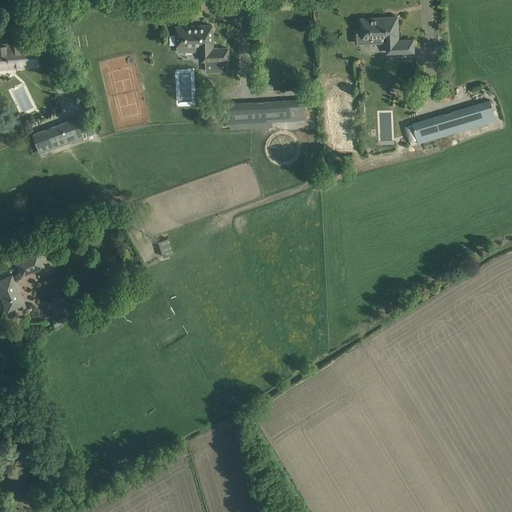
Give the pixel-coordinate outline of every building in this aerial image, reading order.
[(359,31),(357,33),(357,40),(359,42),(379,41),(379,37),(387,36),(387,52),(413,51),(413,50),(413,40),(397,41),(397,36),(397,17),(386,18),(386,19),(378,20),(378,18),(361,19),(361,31),(359,31)] [(171,34),(170,37),(170,41),(172,44),(177,44),(177,46),(193,45),(198,48),(202,48),(202,61),(205,61),(205,71),(226,70),(226,60),(228,60),(228,58),(228,48),(212,49),(212,44),(213,44),(212,25),(201,26),(201,27),(194,28),(194,26),(176,27),(176,34),(171,34)] [(20,48),(19,43),(0,44),(0,68),(37,64),(35,46),(20,48)] [(306,120),(305,99),(224,103),(224,107),(220,107),(220,114),(224,114),(225,124),(230,124),(230,129),(272,127),(272,122),(306,120)] [(490,99),(412,123),(418,143),(497,120),(490,99)] [(87,136),(80,116),(32,134),(39,153),(87,136)] [(162,254),(173,251),(169,238),(158,240),(162,254)] [(43,266),(37,254),(16,263),(20,272),(11,276),(0,280),(0,293),(1,293),(4,300),(3,300),(8,310),(19,305),(16,297),(19,295),(13,282),(23,277),(22,275),(43,266)] [(64,312),(69,318),(72,315),(68,309),(68,305),(66,301),(61,300),(57,303),(57,307),(59,311),(64,312)]
